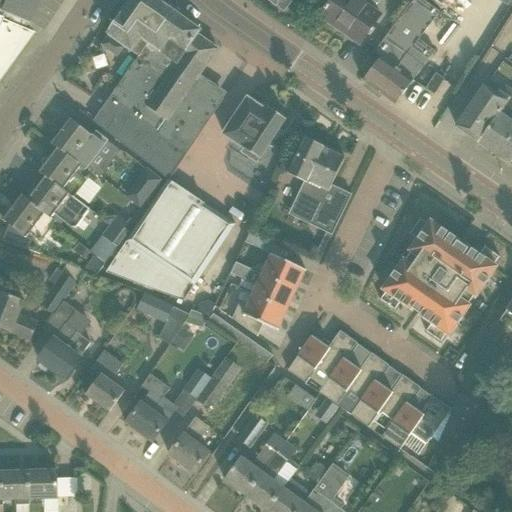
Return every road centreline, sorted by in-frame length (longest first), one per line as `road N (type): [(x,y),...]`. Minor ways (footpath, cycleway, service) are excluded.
road 1 (tertiary): [(395,135),(213,0)]
road 2 (residential): [(179,511),(0,379)]
road 3 (residential): [(395,135),(316,300)]
road 4 (residential): [(0,146),(91,0)]
road 5 (residential): [(316,300),(442,380)]
road 6 (tertiary): [(511,214),(395,135)]
